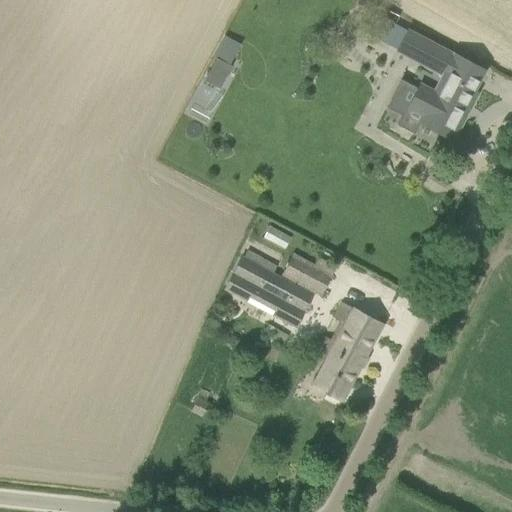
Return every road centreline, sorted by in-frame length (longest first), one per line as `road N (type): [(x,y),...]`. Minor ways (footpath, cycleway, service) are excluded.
road 1 (unclassified): [(335,511),(511,154)]
road 2 (unclassified): [(131,511),(0,496)]
